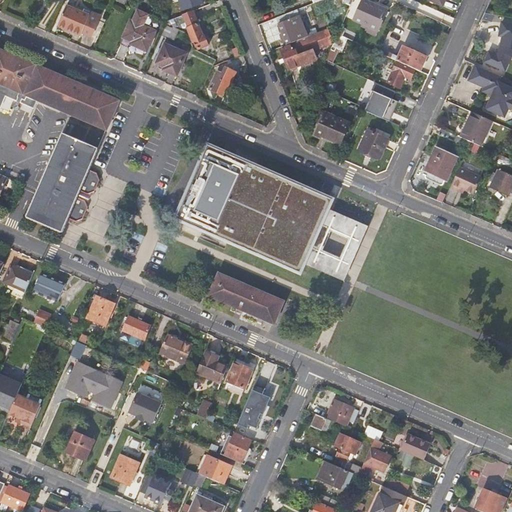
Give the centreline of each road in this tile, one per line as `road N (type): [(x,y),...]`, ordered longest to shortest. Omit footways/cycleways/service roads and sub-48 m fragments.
road 1 (residential): [(0,230),(312,366)]
road 2 (residential): [(283,147),(0,24)]
road 3 (residential): [(389,192),(476,0)]
road 4 (residential): [(312,366),(467,433)]
road 5 (residential): [(246,511),(312,366)]
road 6 (residential): [(235,0),(282,119),(283,147)]
road 7 (residential): [(0,457),(127,511)]
road 8 (residential): [(511,245),(389,192)]
